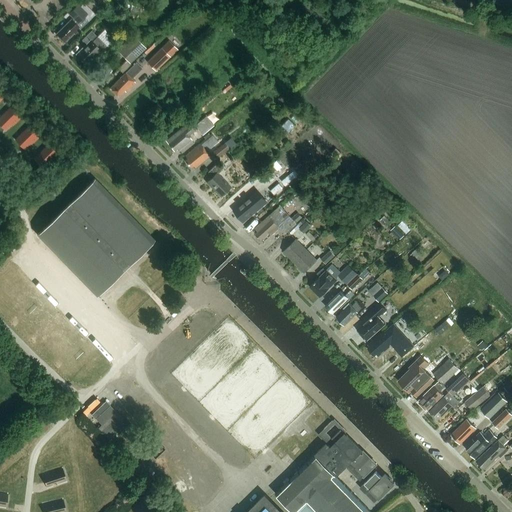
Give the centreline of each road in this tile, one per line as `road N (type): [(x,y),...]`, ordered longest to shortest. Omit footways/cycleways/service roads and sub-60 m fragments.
road 1 (tertiary): [(503,511),(0,4)]
road 2 (residential): [(417,511),(205,283)]
